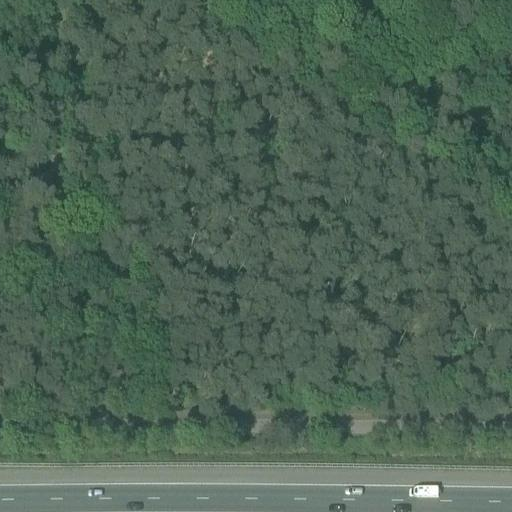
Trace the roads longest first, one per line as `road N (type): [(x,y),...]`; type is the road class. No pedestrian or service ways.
road 1 (motorway): [(511,504),(0,500)]
road 2 (unclassified): [(0,429),(511,427)]
road 3 (unclassified): [(511,185),(256,0)]
